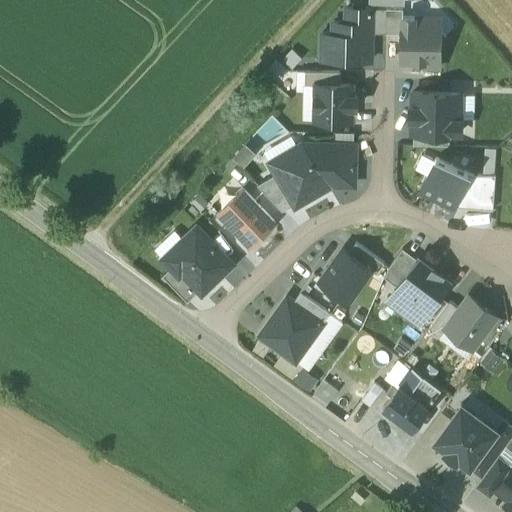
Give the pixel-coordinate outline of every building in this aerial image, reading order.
[(321,59),(371,61),(372,32),(373,9),(346,8),(345,23),(333,22),(332,35),(322,34),(321,59)] [(386,32),(386,9),(373,9),(372,32),(386,32)] [(386,32),(402,32),(402,17),(402,9),(386,9),(386,32)] [(445,37),(432,23),(415,23),(415,17),(402,17),(402,32),(401,61),(423,61),(423,67),(439,68),(440,43),(445,37)] [(315,84),(340,84),(340,72),(306,72),(306,84),(315,84)] [(340,84),(315,84),(315,119),(356,120),(356,84),(340,84)] [(461,94),(412,94),(412,133),(414,133),(450,134),(461,134),(461,94)] [(450,145),(450,134),(414,133),(414,145),(450,145)] [(355,144),(302,142),(269,161),(294,203),(295,205),(332,184),(354,184),(355,144)] [(223,165),(242,184),(249,176),(240,167),(254,152),(245,143),(223,165)] [(484,145),(484,170),(495,170),(495,146),(484,145)] [(454,203),(468,173),(437,158),(422,188),(454,203)] [(276,173),(257,184),(282,210),(294,203),(276,173)] [(493,209),(495,174),(468,173),(454,203),(462,207),(493,209)] [(219,212),(250,246),(275,224),(244,190),(219,212)] [(202,293),(232,263),(196,226),(165,256),(173,264),(199,290),(202,293)] [(371,269),(377,273),(384,264),(355,242),(348,252),(371,269)] [(348,301),(371,269),(348,252),(342,248),(319,280),(348,301)] [(399,286),(419,259),(403,248),(383,275),(399,286)] [(449,281),(419,259),(399,286),(388,301),(418,323),(423,316),(438,295),(449,281)] [(187,302),(199,290),(173,264),(161,276),(187,302)] [(294,302),(323,322),(329,314),(301,293),(294,302)] [(448,302),(438,295),(423,316),(433,323),(448,302)] [(496,317),(469,296),(439,337),(466,357),(496,317)] [(295,361),(323,322),(294,302),(287,297),(259,335),(295,361)] [(458,310),(448,302),(433,323),(428,329),(438,337),(458,310)] [(487,347),(480,364),(498,371),(505,355),(487,347)] [(356,372),(367,357),(358,351),(347,366),(356,372)] [(423,374),(409,392),(426,405),(440,387),(423,374)] [(392,384),(387,391),(391,395),(396,388),(392,384)] [(409,392),(399,385),(396,388),(391,395),(383,406),(411,427),(427,405),(426,405),(409,392)] [(497,430),(462,404),(435,440),(470,466),(497,430)] [(511,426),(505,421),(470,466),(483,476),(499,455),(511,437),(511,426)] [(511,468),(511,465),(499,455),(475,486),(491,497),(497,489),(511,468)] [(511,468),(497,489),(509,498),(506,503),(511,507),(511,468)]
